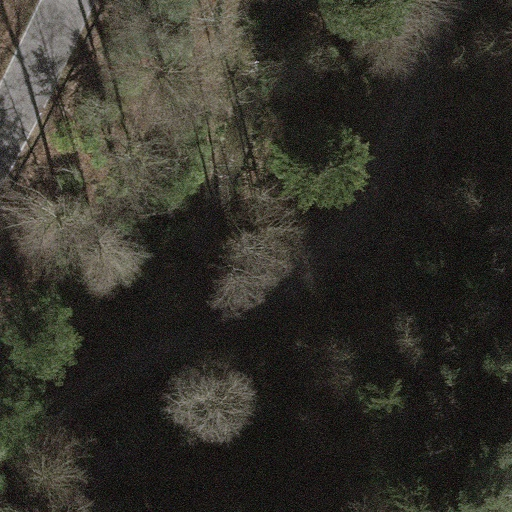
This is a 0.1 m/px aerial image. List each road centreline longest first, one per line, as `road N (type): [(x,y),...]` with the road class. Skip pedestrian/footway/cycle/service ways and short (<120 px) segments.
road 1 (track): [(464,0),(432,38),(358,221),(203,335),(112,388),(0,437)]
road 2 (tertiary): [(0,143),(72,0)]
